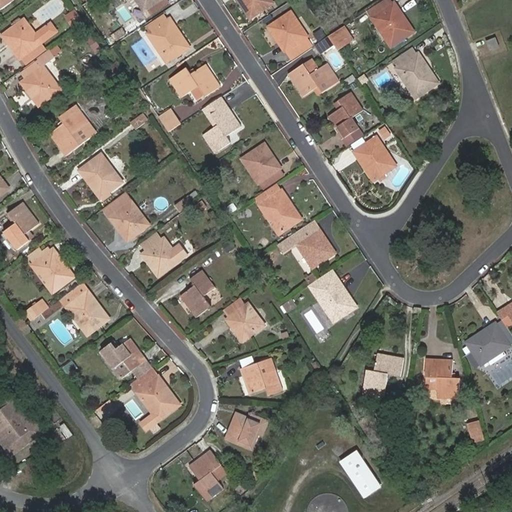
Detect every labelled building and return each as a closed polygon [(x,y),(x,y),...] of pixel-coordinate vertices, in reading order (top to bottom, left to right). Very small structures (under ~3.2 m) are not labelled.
[(0,0),(0,7),(1,9),(12,0),(0,0)] [(139,0),(140,1),(138,3),(143,10),(146,8),(158,0),(139,0)] [(158,0),(146,8),(150,14),(169,2),(167,0),(158,0)] [(239,0),(251,17),(273,3),(271,0),(239,0)] [(391,0),(388,0),(372,11),(374,15),(393,3),(391,0)] [(393,3),(374,15),(372,17),(377,24),(379,22),(389,37),(386,38),(391,46),(414,31),(395,2),(393,3)] [(78,24),(86,18),(79,8),(72,13),(78,24)] [(302,27),(299,29),(294,20),(296,19),(292,12),(269,27),(285,51),(287,49),(292,57),(312,43),(302,27)] [(146,27),(149,32),(168,19),(165,15),(146,27)] [(189,47),(170,17),(168,19),(149,32),(147,33),(152,41),(154,39),(163,53),(161,54),(166,62),(189,47)] [(29,27),(24,19),(3,35),(20,59),(22,57),(40,44),(56,32),(50,24),(35,35),(33,36),(28,28),(29,27)] [(354,40),(355,39),(346,25),(344,27),(354,40)] [(339,50),(354,40),(344,27),(330,36),(335,44),(339,50)] [(116,41),(123,36),(120,30),(112,34),(116,41)] [(318,44),(324,52),(335,44),(330,36),(318,44)] [(501,46),(497,37),(487,41),(490,50),(501,46)] [(22,57),(26,63),(44,49),(40,44),(22,57)] [(413,47),(394,60),(398,66),(417,53),(413,47)] [(49,49),(37,58),(38,58),(43,64),(54,56),(49,49)] [(417,53),(398,66),(396,67),(401,75),(403,73),(413,88),(410,90),(415,98),(439,82),(419,52),(417,53)] [(38,58),(20,72),(24,78),(43,64),(38,58)] [(318,69),(313,60),(305,65),(310,74),(318,69)] [(43,64),(24,78),(21,81),(39,106),(61,89),(55,81),(53,83),(46,73),(48,72),(43,64)] [(191,73),(187,67),(170,78),(182,96),(193,89),(199,85),(204,94),(205,95),(220,86),(205,64),(191,73)] [(305,65),(304,64),(290,73),(304,95),(319,86),(322,92),(339,81),(327,64),(318,69),(310,74),(305,65)] [(401,75),(410,90),(413,88),(403,73),(401,75)] [(198,98),(204,94),(199,85),(193,89),(198,98)] [(340,100),(344,106),(329,115),(343,138),(359,128),(352,118),(363,110),(351,92),(340,100)] [(202,110),(207,118),(212,114),(227,105),(221,97),(202,110)] [(60,117),(64,123),(51,133),(66,154),(81,144),(74,134),(88,122),(76,105),(60,117)] [(240,126),(227,105),(212,114),(219,125),(207,132),(218,150),(230,142),(226,136),(240,126)] [(172,108),(159,116),(164,123),(176,114),(172,108)] [(148,119),(144,112),(131,121),(136,128),(148,119)] [(164,123),(169,131),(182,123),(176,114),(164,123)] [(343,138),(348,146),(363,136),(359,128),(343,138)] [(215,152),(218,150),(207,132),(204,134),(215,152)] [(391,157),(389,159),(380,145),(382,143),(377,136),(354,151),(373,181),(396,165),(391,157)] [(258,182),(260,182),(264,189),(285,175),(280,168),(281,167),(264,142),(242,158),(247,165),(249,164),(255,173),(253,174),(258,182)] [(380,145),(389,159),(391,157),(382,143),(380,145)] [(105,163),(107,162),(101,154),(80,170),(100,197),(121,181),(116,174),(114,175),(105,163)] [(0,175),(0,193),(8,187),(0,175)] [(264,189),(265,191),(276,183),(286,177),(285,175),(264,189)] [(278,234),(301,218),(282,190),(281,190),(276,183),(265,191),(256,197),(260,204),(259,205),(264,212),(266,211),(275,224),(273,226),(278,234)] [(175,204),(181,212),(193,203),(188,195),(175,204)] [(135,209),(137,207),(132,200),(110,217),(128,240),(149,224),(144,216),(142,218),(135,209)] [(9,212),(16,223),(5,231),(18,248),(29,240),(25,234),(30,230),(38,223),(23,203),(9,212)] [(264,212),(273,226),(275,224),(266,211),(264,212)] [(312,267),(335,252),(313,220),(282,241),(287,249),(297,243),(302,251),(304,249),(309,258),(307,260),(312,267)] [(29,240),(34,236),(30,230),(25,234),(29,240)] [(146,250),(142,253),(148,262),(151,260),(160,273),(186,253),(179,244),(173,249),(164,237),(162,239),(157,232),(142,243),(146,250)] [(52,293),(74,276),(53,247),(50,250),(45,254),(42,250),(40,246),(27,256),(32,263),(31,264),(37,272),(39,270),(49,284),(47,286),(52,293)] [(157,275),(160,273),(151,260),(148,262),(157,275)] [(195,267),(188,272),(192,278),(199,273),(195,267)] [(333,321),(356,306),(331,269),(309,284),(320,300),(322,298),(331,312),(329,313),(333,321)] [(37,272),(47,286),(49,284),(39,270),(37,272)] [(199,273),(192,278),(191,278),(195,285),(182,295),(197,316),(211,306),(204,295),(214,287),(202,270),(199,273)] [(87,334),(109,318),(82,282),(60,298),(65,305),(68,309),(72,314),(74,312),(84,325),(82,327),(87,334)] [(41,312),(46,319),(65,305),(60,298),(43,310),(41,312)] [(246,304),(241,298),(225,310),(229,317),(227,319),(232,327),(235,325),(244,339),(265,324),(249,302),(246,304)] [(320,300),(329,313),(331,312),(322,298),(320,300)] [(289,309),(295,305),(291,299),(285,303),(289,309)] [(26,310),(32,319),(41,312),(43,310),(37,301),(26,310)] [(497,313),(506,327),(511,323),(511,319),(505,308),(497,313)] [(72,314),(82,327),(84,325),(74,312),(72,314)] [(510,345),(495,323),(466,341),(469,345),(473,351),(481,364),(488,359),(487,357),(500,348),(501,350),(510,345)] [(101,352),(120,378),(132,370),(146,360),(130,338),(116,349),(112,343),(101,352)] [(464,349),(468,355),(473,351),(469,345),(464,349)] [(374,371),(368,369),(363,393),(383,396),(388,373),(401,376),(404,359),(378,353),(374,371)] [(275,369),(271,358),(258,362),(262,374),(275,369)] [(452,377),(453,360),(425,359),(424,376),(427,376),(437,376),(437,389),(436,396),(459,397),(460,378),(452,377)] [(146,360),(132,370),(137,378),(151,367),(146,360)] [(76,366),(72,361),(63,367),(67,373),(76,366)] [(269,394),(282,389),(275,369),(262,374),(258,362),(242,368),(250,393),(266,387),(269,394)] [(146,430),(180,405),(152,367),(151,367),(137,378),(130,383),(143,400),(145,398),(155,412),(140,423),(146,430)] [(427,376),(427,388),(437,389),(437,376),(427,376)] [(41,427),(9,386),(0,393),(0,437),(10,451),(41,427)] [(239,414),(237,413),(230,429),(232,430),(239,414)] [(252,449),(258,433),(262,423),(265,424),(266,419),(256,415),(254,420),(249,418),(239,414),(232,430),(230,429),(226,439),(252,449)] [(381,424),(377,418),(365,427),(368,433),(381,424)] [(258,433),(265,435),(270,420),(266,419),(265,424),(262,423),(258,433)] [(472,438),(484,435),(479,420),(468,423),(472,438)] [(222,464),(211,450),(191,465),(201,480),(194,484),(205,500),(223,487),(218,480),(212,471),(222,464)] [(380,486),(356,451),(342,460),(365,496),(380,486)] [(218,480),(228,473),(222,464),(212,471),(218,480)] [(247,479),(252,484),(260,476),(255,471),(247,479)] [(240,494),(249,487),(245,481),(236,488),(240,494)] [(324,492),(322,493),(319,494),(317,495),(314,496),(312,499),(310,501),(309,503),(308,506),(307,508),(307,511),(306,511),(349,511),(349,508),(348,505),(347,503),(345,501),(344,499),(342,497),(340,495),(337,494),(335,493),(332,492),(329,492),(327,492),(324,492)]
